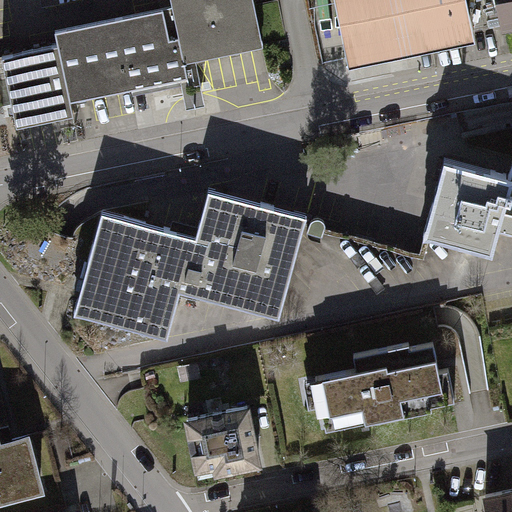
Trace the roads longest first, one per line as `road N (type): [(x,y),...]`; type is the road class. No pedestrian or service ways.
road 1 (residential): [(0,186),(314,119)]
road 2 (residential): [(511,448),(222,511)]
road 3 (residential): [(0,292),(166,511)]
road 4 (residential): [(314,119),(511,82)]
road 5 (residential): [(296,0),(314,119)]
